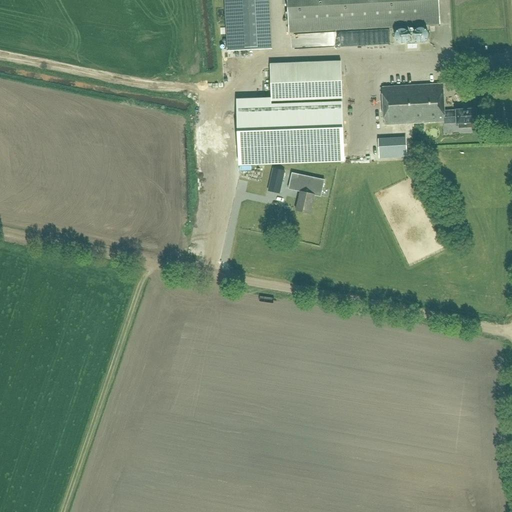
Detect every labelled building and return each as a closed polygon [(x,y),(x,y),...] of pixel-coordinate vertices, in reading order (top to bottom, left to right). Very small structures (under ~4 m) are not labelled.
[(260,0),(224,0),(227,52),(263,50),(260,0)] [(287,0),(289,32),(440,24),(439,0),(287,0)] [(341,63),(270,66),(271,101),(342,99),(341,63)] [(443,84),(382,87),(384,125),(445,122),(445,121),(449,121),(449,124),(457,123),(457,128),(459,128),(459,131),(475,130),(475,127),(477,127),(477,121),(479,121),(478,114),(476,114),(476,109),(456,110),(445,111),(443,84)] [(342,104),(237,107),(239,166),(344,162),(342,104)] [(273,169),(271,180),(282,182),(284,171),(273,169)] [(310,213),(314,195),(320,197),(323,183),(311,180),(311,178),(299,175),(296,187),(302,188),(301,192),(300,192),(296,210),(310,213)]
